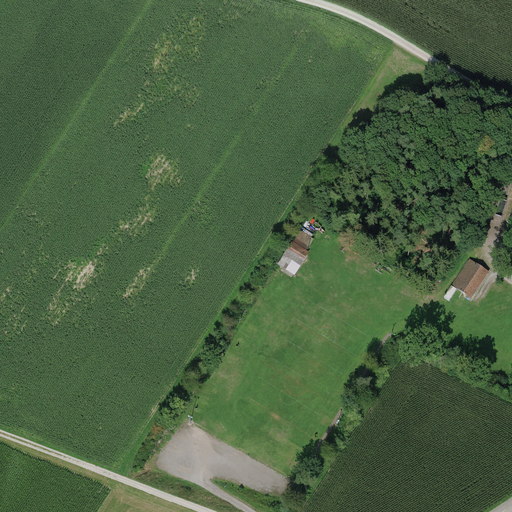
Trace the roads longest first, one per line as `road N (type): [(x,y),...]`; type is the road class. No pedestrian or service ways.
road 1 (track): [(511,114),(343,13),(289,0)]
road 2 (track): [(197,511),(0,442)]
